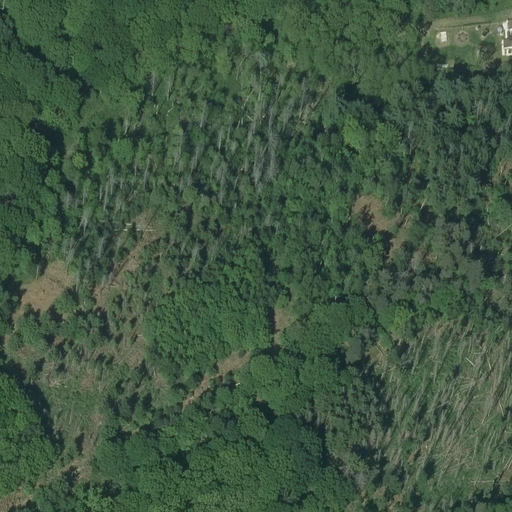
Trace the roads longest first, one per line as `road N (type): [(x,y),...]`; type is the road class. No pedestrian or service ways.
road 1 (track): [(96,511),(511,276)]
road 2 (track): [(107,90),(142,62),(298,14),(511,7)]
